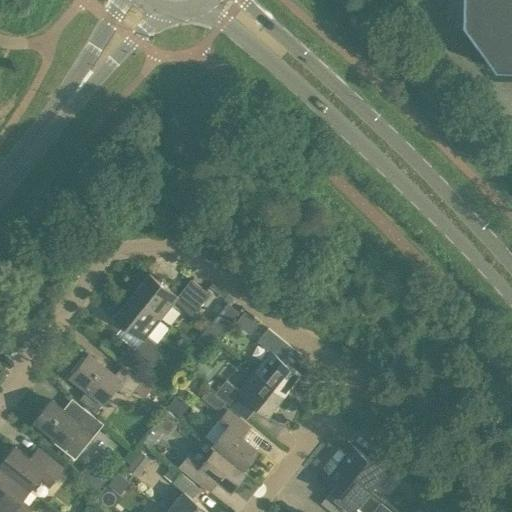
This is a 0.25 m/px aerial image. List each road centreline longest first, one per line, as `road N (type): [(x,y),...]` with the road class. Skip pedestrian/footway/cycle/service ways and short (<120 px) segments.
road 1 (residential): [(0,411),(112,254),(181,247),(346,382),(249,511)]
road 2 (secondary): [(189,15),(261,52),(511,299)]
road 3 (secondary): [(511,265),(369,114),(240,0)]
road 4 (tertiary): [(0,179),(143,4)]
